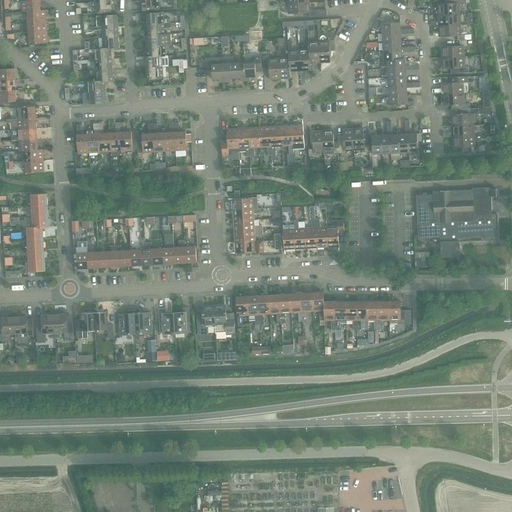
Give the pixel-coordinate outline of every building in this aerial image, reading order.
[(41,11),(40,0),(21,1),(22,12),(41,11)] [(147,0),(142,0),(143,11),(159,10),(158,0),(147,0)] [(437,5),(438,16),(458,15),(458,5),(466,4),(466,3),(465,0),(448,0),(448,5),(437,5)] [(94,7),(95,14),(111,13),(110,2),(88,4),(88,7),(94,7)] [(309,12),(309,3),(288,4),(289,15),(309,14),(309,17),(327,16),(326,11),(309,12)] [(46,11),(41,11),(22,12),(12,13),(12,17),(25,16),(24,12),(27,12),(28,23),(47,22),(46,11)] [(147,14),(148,26),(170,24),(170,19),(164,19),(163,13),(147,14)] [(439,27),(459,26),(458,15),(438,16),(438,23),(431,23),(431,27),(439,27)] [(117,16),(96,17),(97,27),(102,27),(118,27),(117,16)] [(47,32),(47,22),(28,23),(28,33),(47,32)] [(171,28),(170,24),(148,26),(148,37),(171,35),(170,34),(165,34),(164,29),(171,28)] [(381,25),(382,34),(414,32),(414,30),(400,31),(400,24),(381,25)] [(457,37),(457,41),(464,41),(464,36),(460,36),(459,26),(439,27),(439,38),(457,37)] [(102,38),(118,37),(118,27),(102,27),(102,38)] [(48,43),(47,32),(28,33),(29,44),(48,43)] [(414,35),(414,32),(382,34),(382,43),(400,42),(400,35),(414,35)] [(148,37),(149,47),(171,46),(171,35),(148,37)] [(111,49),(119,48),(118,37),(102,38),(103,49),(111,49)] [(228,37),(220,38),(221,43),(221,47),(228,47),(228,43),(228,37)] [(329,42),(318,43),(319,63),(330,63),(330,52),(335,51),(334,39),(328,39),(329,42)] [(298,51),(292,51),(292,41),(287,42),(288,52),(289,59),(289,72),(290,72),(299,72),(298,51)] [(442,48),(442,58),(463,57),(462,48),(467,47),(466,41),(464,42),(464,41),(457,41),(457,43),(459,42),(459,47),(442,48)] [(401,48),(400,42),(382,43),(383,52),(415,50),(415,48),(401,48)] [(309,64),(310,64),(319,63),(318,43),(308,43),(308,51),(309,64)] [(168,56),(166,56),(165,50),(171,50),(171,46),(149,47),(149,57),(145,57),(145,58),(168,57),(168,56)] [(95,53),(95,55),(95,61),(111,60),(111,49),(103,49),(95,49),(95,50),(89,50),(89,53),(95,53)] [(383,61),(386,61),(402,59),(401,53),(415,52),(415,50),(383,52),(383,61)] [(309,64),(308,51),(298,51),(299,72),(310,71),(310,64),(309,64)] [(256,78),(256,72),(262,72),(261,56),(249,57),(249,63),(244,63),(245,81),(249,81),(249,78),(256,78)] [(168,67),(168,57),(145,58),(146,69),(162,68),(162,67),(168,67)] [(233,64),(232,57),(222,58),(223,83),(228,82),(228,79),(234,79),(233,64)] [(269,80),(279,80),(279,59),(269,60),(269,57),(263,57),(263,70),(269,69),(269,80)] [(463,57),(442,58),(443,68),(443,70),(454,69),(455,75),(461,74),(468,74),(468,68),(463,68),(463,57)] [(218,83),(223,83),(222,58),(205,59),(205,61),(199,61),(199,68),(206,68),(211,68),(212,80),(218,80),(218,83)] [(289,72),(289,59),(279,59),(279,80),(290,79),(290,72),(289,72)] [(386,61),(387,70),(419,69),(419,66),(405,66),(405,59),(402,59),(386,61)] [(111,60),(95,61),(96,71),(96,72),(112,71),(111,60)] [(244,63),(233,64),(234,79),(240,79),(240,82),(245,81),(244,63)] [(163,78),(162,68),(146,69),(147,79),(163,78)] [(0,69),(0,81),(15,80),(14,69),(0,69)] [(419,70),(419,69),(387,70),(387,79),(406,78),(405,71),(419,70)] [(104,81),(105,82),(112,81),(112,71),(96,72),(96,71),(90,72),(90,76),(96,76),(96,81),(104,81)] [(406,84),(406,78),(387,79),(388,88),(420,87),(420,83),(406,84)] [(442,84),(442,95),(463,94),(467,94),(466,78),(452,78),(452,83),(442,84)] [(0,91),(15,91),(15,80),(0,81),(0,91)] [(88,82),(89,93),(105,92),(105,82),(104,81),(96,81),(88,82)] [(406,89),(420,88),(420,87),(388,88),(388,97),(407,96),(406,89)] [(0,103),(16,102),(15,91),(0,91),(0,103)] [(82,93),(82,97),(83,104),(89,104),(106,103),(105,92),(89,93),(82,93)] [(463,104),(463,94),(442,95),(443,106),(453,106),(454,111),(461,110),(468,110),(468,109),(468,104),(463,104)] [(407,102),(407,96),(388,97),(389,106),(407,105),(407,107),(414,107),(414,102),(407,102)] [(35,107),(16,108),(17,119),(36,118),(35,107)] [(472,115),(476,115),(479,115),(478,108),(468,109),(468,110),(461,110),(462,115),(452,115),(452,126),(473,125),(472,115)] [(18,130),(36,129),(36,118),(17,119),(6,120),(6,124),(11,124),(11,130),(18,130)] [(405,135),(399,136),(400,154),(409,153),(407,121),(404,121),(405,135)] [(409,121),(407,121),(409,153),(418,153),(417,134),(410,135),(409,121)] [(124,122),(119,123),(121,152),(137,151),(138,151),(137,135),(137,132),(131,133),(131,132),(127,132),(124,132),(124,130),(125,130),(124,122)] [(170,132),(163,133),(165,151),(175,151),(174,122),(169,123),(170,130),(170,132)] [(178,122),(174,122),(175,151),(187,150),(186,143),(186,135),(185,131),(178,132),(178,129),(179,129),(178,122)] [(387,136),(381,137),(382,155),(391,154),(389,122),(386,122),(387,136)] [(391,122),(389,122),(391,154),(400,154),(399,136),(392,136),(391,122)] [(121,152),(119,123),(115,123),(115,131),(116,130),(116,133),(109,133),(111,152),(111,155),(112,155),(112,156),(120,155),(120,154),(121,154),(121,152)] [(157,123),(152,124),(154,152),(165,151),(163,133),(162,133),(157,133),(157,131),(157,130),(157,123)] [(94,134),(88,135),(89,154),(100,153),(98,124),(93,125),(94,132),(94,134)] [(103,124),(98,124),(100,153),(111,152),(109,133),(103,134),(103,131),(103,124)] [(138,153),(143,153),(154,152),(152,124),(148,124),(148,131),(149,131),(149,134),(141,134),(142,135),(137,135),(138,151),(137,151),(138,153)] [(303,124),(292,125),(293,149),(304,149),(303,124)] [(78,154),(89,154),(88,135),(81,135),(81,133),(82,133),(81,125),(76,126),(77,133),(76,133),(78,154)] [(294,153),(293,149),(292,125),(281,126),(282,146),(289,146),(289,154),(294,153)] [(473,136),(473,125),(452,126),(453,133),(443,134),(443,138),(453,137),(473,136)] [(268,155),(271,155),(272,155),(270,126),(259,127),(261,147),(267,147),(268,155)] [(276,146),(282,146),(281,126),(270,126),(272,155),(271,155),(272,160),(276,160),(276,154),(276,146)] [(254,148),(261,147),(259,127),(249,128),(250,156),(254,156),(254,148)] [(229,156),(228,155),(231,155),(233,152),(239,152),(239,149),(237,128),(227,129),(227,141),(222,142),(222,156),(229,156)] [(246,157),(250,156),(249,128),(237,128),(239,149),(246,148),(246,157)] [(12,138),(12,141),(37,139),(36,129),(18,130),(18,137),(12,138)] [(343,149),(338,149),(339,154),(339,155),(345,154),(345,151),(354,151),(353,130),(342,131),(343,149)] [(363,130),(353,130),(354,151),(362,150),(362,153),(369,153),(368,135),(363,135),(363,130)] [(372,155),(382,155),(381,137),(374,137),(373,130),(369,131),(369,138),(371,138),(372,155)] [(315,153),(323,153),(322,132),(312,133),(313,151),(308,151),(309,157),(315,156),(315,153)] [(333,132),(322,132),(323,153),(324,155),(339,154),(338,149),(334,149),(333,132)] [(474,146),(473,136),(453,137),(453,149),(471,148),(471,153),(479,152),(478,146),(474,146)] [(12,145),(19,145),(19,152),(24,152),(24,151),(38,151),(38,150),(37,139),(12,141),(12,145)] [(25,162),(43,161),(42,150),(38,150),(38,151),(24,151),(24,152),(25,162)] [(44,172),(43,161),(25,162),(25,173),(44,172)] [(250,166),(240,166),(240,170),(240,171),(240,174),(250,173),(250,171),(250,170),(250,166)] [(497,214),(491,215),(491,197),(496,197),(496,189),(490,189),(490,188),(472,189),(472,190),(432,192),(432,195),(416,196),(418,239),(442,238),(442,242),(440,242),(440,258),(460,257),(459,241),(464,241),(493,240),(493,239),(498,239),(497,214)] [(47,194),(31,195),(32,206),(48,206),(47,194)] [(232,199),(233,210),(258,208),(257,198),(232,199)] [(48,216),(48,206),(32,206),(32,217),(48,216)] [(261,208),(258,208),(233,210),(234,221),(254,220),(253,213),(261,213),(261,208)] [(32,217),(33,227),(43,228),(49,227),(48,216),(32,217)] [(306,248),(317,248),(315,219),(311,220),(312,228),(305,228),(306,248)] [(317,248),(328,247),(327,227),(320,227),(320,219),(315,219),(317,248)] [(234,221),(234,231),(262,230),(262,226),(254,226),(254,220),(234,221)] [(295,249),(306,248),(305,228),(299,228),(298,220),(294,220),(294,224),(295,249)] [(339,246),(338,232),(344,232),(344,220),(338,221),(338,220),(333,221),(333,227),(327,227),(328,247),(339,246)] [(283,225),(283,229),(284,249),(295,249),(294,224),(283,225)] [(27,228),(28,240),(44,239),(43,228),(33,227),(27,228)] [(263,234),(262,230),(234,231),(235,243),(263,241),(263,240),(255,241),(254,235),(263,234)] [(44,249),(44,239),(28,240),(28,250),(44,249)] [(179,247),(174,248),(175,263),(185,263),(184,247),(184,240),(178,241),(179,247)] [(264,252),(263,248),(263,241),(235,243),(235,254),(256,252),(256,253),(264,252)] [(146,249),(141,249),(142,265),(153,265),(152,249),(152,242),(146,242),(146,249)] [(196,246),(184,247),(185,263),(197,262),(196,246)] [(163,248),(152,249),(153,265),(164,264),(163,248)] [(174,248),(163,248),(164,264),(175,263),(174,248)] [(45,260),(44,249),(28,250),(29,261),(45,260)] [(141,249),(131,250),(132,266),(142,265),(141,249)] [(131,250),(120,251),(121,266),(132,266),(131,250)] [(109,251),(98,252),(99,268),(110,267),(109,251)] [(120,251),(109,251),(110,267),(121,266),(120,251)] [(98,252),(88,253),(89,268),(99,268),(98,252)] [(76,253),(77,257),(77,269),(89,268),(88,253),(76,253)] [(45,271),(45,260),(29,261),(29,272),(29,273),(28,273),(28,276),(35,276),(35,271),(45,271)] [(320,320),(325,320),(324,301),(323,296),(323,291),(312,292),(313,311),(319,311),(320,320)] [(307,312),(313,311),(312,292),(301,293),(303,321),(307,321),(307,312)] [(285,313),(292,313),(290,293),(279,294),(281,323),(286,322),(285,313)] [(299,322),(303,321),(301,293),(290,293),(292,313),(298,312),(299,322)] [(277,323),(281,323),(279,294),(269,295),(270,314),(277,313),(277,323)] [(263,314),(270,314),(269,295),(258,296),(260,324),(264,324),(263,314)] [(242,316),(248,315),(247,296),(236,297),(238,326),(243,325),(242,316)] [(248,296),(247,296),(248,315),(249,321),(255,320),(255,324),(260,324),(258,296),(248,296)] [(331,330),(336,330),(335,301),(324,301),(325,320),(331,320),(331,330)] [(340,320),(346,320),(346,301),(335,301),(336,330),(340,330),(340,320)] [(353,330),(357,330),(358,301),(346,301),(346,320),(353,320),(353,330)] [(361,320),(368,320),(368,301),(358,301),(357,330),(362,330),(361,320)] [(375,330),(379,330),(379,301),(368,301),(368,320),(374,320),(375,330)] [(383,320),(390,320),(390,301),(379,301),(379,330),(383,330),(383,320)] [(390,320),(389,320),(390,324),(397,323),(405,323),(410,323),(410,311),(405,311),(400,311),(400,301),(390,301),(390,320)] [(224,305),(214,306),(215,326),(215,333),(226,332),(226,333),(235,333),(234,319),(226,320),(226,305),(224,305)] [(208,327),(215,326),(214,306),(202,306),(203,321),(197,321),(198,335),(209,334),(208,327)] [(175,333),(190,332),(189,307),(182,308),(183,314),(174,314),(175,333)] [(160,334),(175,333),(174,314),(165,315),(165,309),(158,309),(160,334)] [(119,335),(135,334),(134,310),(128,311),(128,314),(118,314),(119,335)] [(135,334),(152,333),(151,312),(147,313),(140,313),(140,310),(134,310),(135,334)] [(94,313),(95,330),(107,330),(108,339),(114,338),(113,325),(107,325),(107,312),(94,313)] [(82,327),(76,327),(77,339),(86,338),(88,338),(87,331),(95,330),(94,313),(81,313),(82,319),(82,327)] [(54,315),(55,333),(65,332),(65,340),(74,340),(73,322),(67,323),(67,314),(54,315)] [(55,333),(54,315),(41,316),(42,324),(36,324),(37,336),(43,336),(43,334),(55,333)] [(15,334),(14,317),(1,318),(2,320),(0,320),(0,340),(3,341),(3,335),(15,334)] [(14,317),(15,334),(27,333),(27,337),(33,337),(32,319),(27,319),(27,317),(14,317)] [(271,346),(252,347),(252,355),(271,354),(271,346)] [(168,351),(157,351),(158,360),(169,360),(168,351)] [(157,361),(156,352),(147,352),(147,361),(157,361)]
